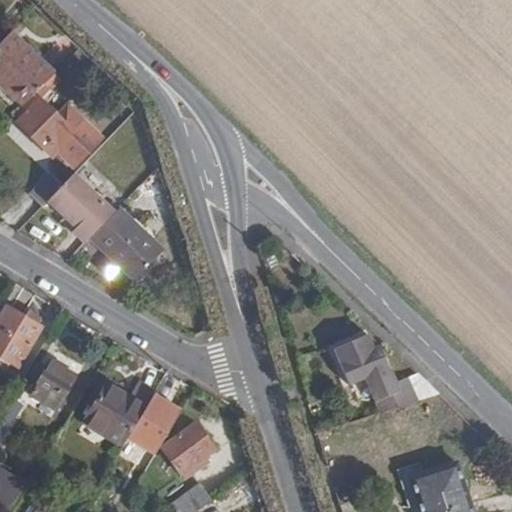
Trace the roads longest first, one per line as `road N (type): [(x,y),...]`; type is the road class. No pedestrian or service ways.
road 1 (residential): [(0,249),(184,358),(259,372)]
road 2 (residential): [(374,291),(223,130)]
road 3 (residential): [(184,154),(247,341)]
road 4 (residential): [(374,291),(511,425)]
road 5 (residential): [(237,198),(292,224),(374,291)]
road 6 (residential): [(223,130),(99,25)]
road 7 (residential): [(99,25),(162,101),(184,154)]
road 8 (residential): [(259,372),(302,511)]
road 9 (residential): [(247,341),(237,198)]
